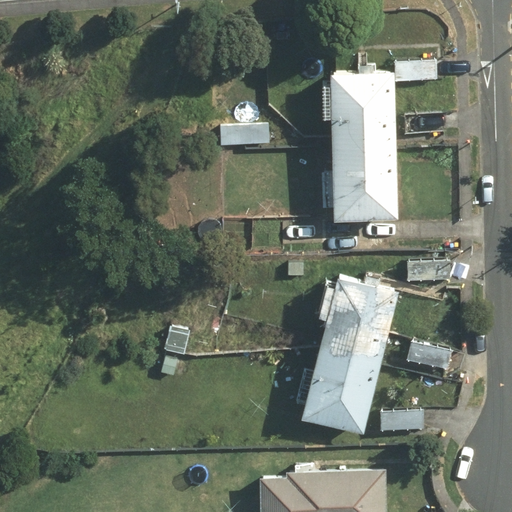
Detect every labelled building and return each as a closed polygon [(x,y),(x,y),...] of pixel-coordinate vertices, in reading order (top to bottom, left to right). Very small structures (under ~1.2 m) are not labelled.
[(405,209),(403,61),(341,61),(342,210),(405,209)] [(455,253),(412,253),(412,275),(455,275),(455,253)] [(311,408),(373,423),(410,280),(348,264),(345,275),(332,272),(323,309),(336,312),(311,408)] [(195,347),(195,374),(230,374),(230,347),(195,347)] [(387,403),(386,424),(430,426),(430,405),(387,403)] [(268,474),(266,474),(266,511),(261,511),(260,511),(393,511),(393,462),(300,463),(300,468),(268,468),(268,474)]
